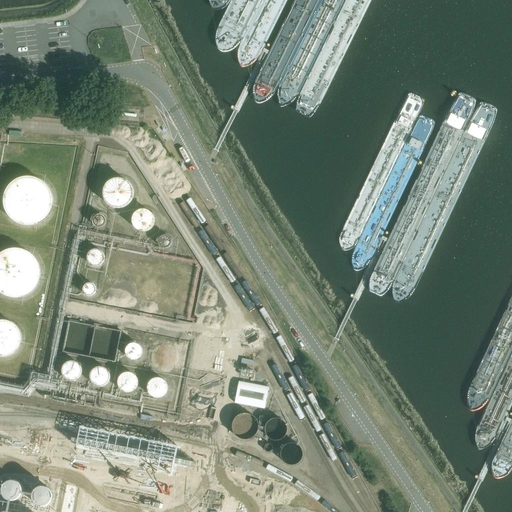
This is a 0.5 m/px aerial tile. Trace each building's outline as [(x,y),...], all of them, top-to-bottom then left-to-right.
[(6,194),(4,199),(5,205),(6,210),(8,215),(12,219),(16,223),(22,225),(27,226),(33,225),(38,224),(43,221),(47,217),(50,212),(52,207),(52,202),(52,196),(50,191),(47,186),(43,182),(38,180),(32,178),(27,178),(21,179),(16,181),(12,184),(8,189),(6,194)] [(106,186),(104,190),(104,194),(104,197),(105,201),(107,204),(110,206),(114,208),(117,209),(121,209),(125,208),(128,206),(130,203),(132,200),(133,196),(134,193),(133,189),(131,186),(129,183),(125,181),(122,180),(118,179),(115,180),(111,181),(108,183),(106,186)] [(155,224),(155,221),(155,219),(154,216),(152,214),(151,212),(148,211),(146,210),(143,210),(140,210),(138,211),(136,213),(134,215),(133,217),(132,220),(132,223),(133,225),(134,228),(136,230),(138,231),(140,232),(143,233),(146,232),(148,232),(151,230),(153,229),(154,226),(155,224)] [(105,225),(106,222),(106,220),(104,218),(102,216),(100,216),(98,216),(95,217),(94,219),(93,221),(93,223),(94,226),(95,227),(98,229),(100,229),(102,228),(104,227),(105,225)] [(171,245),(172,243),(171,240),(170,238),(168,237),(166,236),(163,236),(161,237),(160,239),(159,242),(159,244),(160,246),(161,248),(163,249),(166,249),(168,249),(170,247),(171,245)] [(0,291),(4,294),(9,297),(15,298),(21,297),(26,296),(31,293),(35,289),(38,284),(40,279),(40,273),(40,268),(38,263),(35,258),(31,254),(26,252),(20,250),(15,250),(9,251),(4,253),(0,255),(0,291)] [(105,260),(105,259),(105,257),(104,255),(104,254),(103,253),(101,252),(100,251),(98,250),(97,250),(95,250),(94,251),(92,251),(91,252),(90,253),(89,254),(88,256),(88,257),(88,259),(88,261),(88,262),(89,263),(90,265),(91,266),(93,267),(94,267),(96,267),(97,267),(99,267),(100,266),(102,265),(103,264),(104,263),(104,262),(105,260)] [(114,284),(118,300),(133,297),(129,280),(114,284)] [(96,292),(96,290),(96,289),(96,288),(95,286),(94,285),(93,285),(92,284),(91,284),(89,284),(88,284),(87,285),(86,285),(85,286),(84,288),(84,289),(84,290),(84,291),(84,293),(85,294),(86,295),(87,296),(88,296),(89,297),(91,297),(92,296),(93,296),(94,295),(95,294),(96,293),(96,292)] [(0,356),(4,357),(10,356),(15,353),(19,349),(21,343),(21,337),(20,332),(17,327),(12,323),(6,321),(0,321),(0,356)] [(142,353),(142,351),(142,350),(141,349),(140,347),(139,346),(138,345),(137,345),(135,344),(134,344),(132,344),(131,345),(129,345),(128,346),(127,347),(126,349),(126,350),(125,352),(125,353),(126,355),(126,356),(127,358),(128,359),(130,360),(131,360),(132,361),(134,361),(135,361),(137,360),(138,359),(140,358),(141,357),(141,356),(142,355),(142,353)] [(175,356),(163,346),(153,357),(166,368),(175,356)] [(82,373),(82,370),(81,368),(80,366),(79,364),(77,363),(75,362),(72,362),(70,362),(68,363),(66,364),(64,366),(63,368),(63,370),(62,372),(63,374),(64,377),(65,378),(67,380),(69,381),(71,382),(73,382),(75,381),(77,380),(79,379),(81,377),(82,375),(82,373)] [(109,382),(110,380),(110,377),(110,375),(109,372),(107,370),(105,369),(103,368),(101,367),(98,368),(96,369),(94,370),(92,372),(91,374),(90,377),(91,379),(91,382),(93,384),(94,385),(97,387),(99,387),(102,387),(104,387),(106,386),(108,384),(109,382)] [(138,386),(139,383),(138,380),(137,378),(135,375),(133,374),(131,373),(128,373),(125,373),(123,375),(121,376),(119,379),(118,381),(118,384),(119,387),(121,389),(123,391),(125,392),(128,393),(131,393),(133,392),(135,390),(137,388),(138,386)] [(168,389),(168,387),(167,384),(166,382),(164,380),(162,379),(159,378),(157,378),(155,379),(152,380),(150,381),(149,383),(148,386),(147,388),(147,390),(148,393),(149,395),(151,397),(153,398),(156,399),(158,399),(161,398),(163,397),(165,396),(167,394),(168,392),(168,389)] [(239,382),(235,403),(265,409),(269,387),(239,382)] [(259,430),(259,427),(259,424),(258,422),(257,419),(255,417),(253,416),(251,414),(248,414),(246,413),(243,414),(240,414),(238,416),(236,417),(234,419),(233,422),(232,424),(232,427),(232,430),(233,432),(234,435),(236,437),(238,438),(240,440),(243,440),(246,441),(248,440),(251,439),(253,438),(255,437),(257,434),(258,432),(259,430)] [(287,433),(287,430),(287,427),(285,424),(284,422),(281,421),(279,420),(276,419),(273,420),(271,421),(268,423),(267,425),(266,427),(265,430),(266,433),(267,436),(269,438),(271,439),(274,440),(276,441),(279,440),(282,439),(284,437),(286,435),(287,433)] [(266,444),(265,445),(265,446),(264,448),(264,449),(265,450),(266,451),(267,452),(268,452),(270,452),(271,452),(272,451),(273,450),(273,448),(273,447),(272,446),(271,445),(270,444),(269,444),(268,444),(266,444)] [(304,457),(304,454),(303,450),(301,448),(298,445),(295,444),(292,444),(288,444),(285,446),(283,448),(281,451),(280,455),(281,458),(282,461),(284,464),(287,466),(291,467),(294,467),(298,465),(300,463),(302,461),(304,457)] [(9,481),(5,483),(3,487),(2,492),(3,496),(6,500),(10,502),(14,502),(19,501),(22,498),(24,493),(24,489),(22,485),(18,482),(14,480),(9,481)] [(40,487),(36,489),(33,493),(32,497),(33,502),(36,505),(40,508),(45,508),(49,506),(52,503),(54,499),(54,495),(52,490),(49,487),(44,486),(40,487)]
